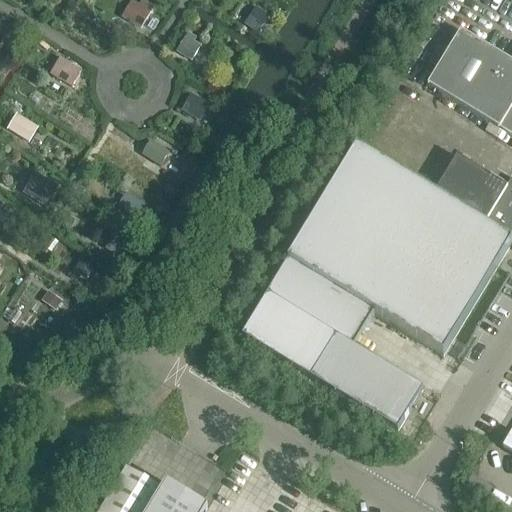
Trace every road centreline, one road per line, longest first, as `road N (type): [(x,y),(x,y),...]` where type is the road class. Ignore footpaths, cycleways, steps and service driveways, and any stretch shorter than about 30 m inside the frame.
road 1 (unclassified): [(408,511),(155,371),(120,372),(55,405),(7,388)]
road 2 (unclassified): [(511,340),(410,511)]
